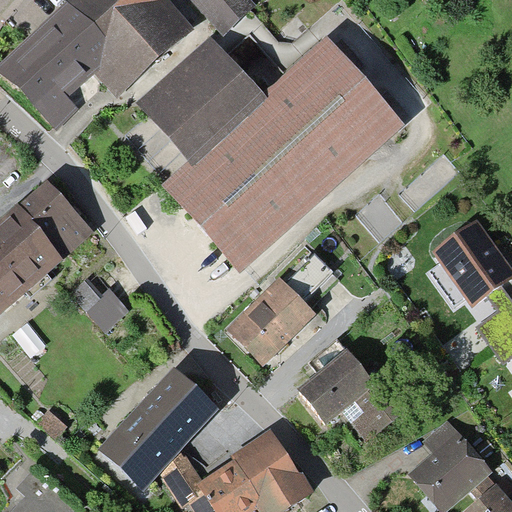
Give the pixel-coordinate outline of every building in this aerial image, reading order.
[(190,29),(162,0),(64,0),(47,16),(53,22),(1,71),(56,129),(79,107),(72,100),(96,77),(117,99),(190,29)] [(254,5),(249,0),(191,0),(220,33),(254,5)] [(244,271),(407,131),(331,42),(266,98),(217,40),(141,105),(192,165),(169,184),(206,227),(244,271)] [(93,232),(47,179),(0,220),(0,314),(9,307),(93,232)] [(511,287),(511,275),(480,231),(436,263),(475,315),(511,287)] [(315,255),(286,285),(309,309),(340,279),(315,255)] [(89,279),(72,294),(106,332),(129,311),(110,289),(103,295),(89,279)] [(286,285),(281,279),(229,328),(264,366),(317,317),(309,309),(286,285)] [(374,385),(348,351),(298,390),(326,425),(347,407),(355,402),(363,412),(349,422),(365,443),(415,406),(390,372),(374,385)] [(98,449),(144,491),(180,452),(221,406),(174,364),(98,449)] [(50,413),(40,424),(56,438),(66,427),(50,413)] [(448,511),(472,493),(489,479),(496,473),(450,418),(422,441),(433,454),(409,473),(441,511),(448,511)] [(285,511),(313,495),(270,429),(229,457),(233,462),(202,481),(183,454),(160,482),(180,511),(185,511),(193,507),(195,511),(256,511),(259,510),(260,511),(285,511)] [(25,498),(12,511),(75,511),(76,511),(33,471),(16,489),(25,498)] [(511,511),(511,505),(489,479),(472,493),(478,500),(463,511),(511,511)]
